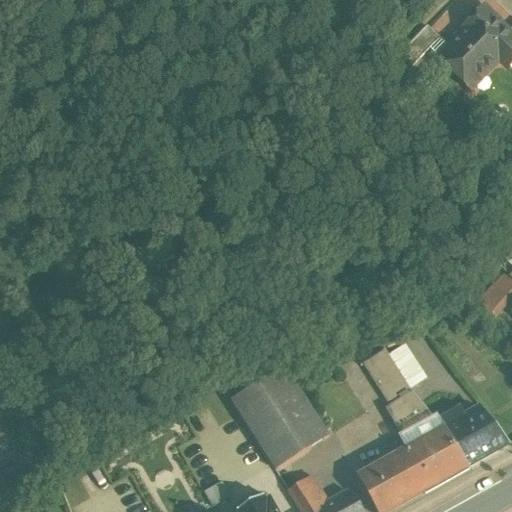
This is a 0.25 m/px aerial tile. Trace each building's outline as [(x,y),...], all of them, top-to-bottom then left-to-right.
[(455,74),(502,28),(497,22),(497,20),(486,10),(484,9),(466,28),(468,31),(459,41),(457,39),(439,59),(455,74)] [(440,39),(427,27),(406,50),(406,51),(398,58),(410,70),(440,39)] [(502,28),(455,74),(467,85),(477,74),(482,78),(499,60),(506,66),(511,60),(511,36),(509,34),(502,28)] [(505,306),(490,292),(479,305),(494,319),(505,306)] [(419,340),(389,358),(399,374),(429,357),(419,340)] [(389,358),(385,351),(363,366),(390,408),(412,394),(399,374),(389,358)] [(357,354),(349,359),(354,367),(362,362),(357,354)] [(329,438),(284,369),(232,403),(277,472),(329,438)] [(448,393),(429,405),(439,420),(460,408),(448,393)] [(390,408),(387,411),(409,451),(445,431),(439,420),(435,422),(412,394),(390,408)] [(483,426),(474,431),(460,408),(439,420),(445,431),(468,469),(498,453),(483,426)] [(409,451),(358,480),(375,511),(391,511),(468,469),(445,431),(409,451)] [(348,493),(328,504),(313,478),(289,493),(300,511),(362,511),(357,501),(348,493)] [(277,511),(269,497),(241,511),(277,511)]
